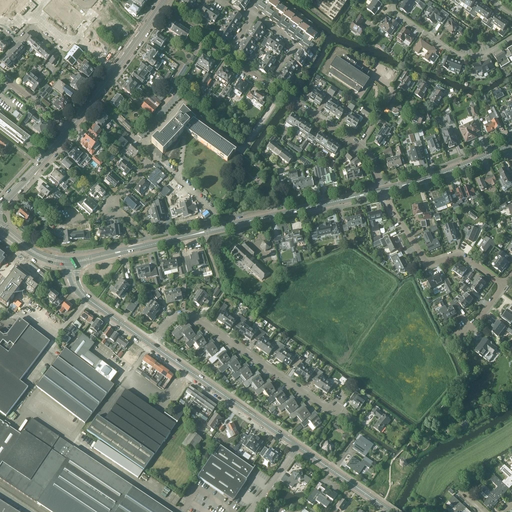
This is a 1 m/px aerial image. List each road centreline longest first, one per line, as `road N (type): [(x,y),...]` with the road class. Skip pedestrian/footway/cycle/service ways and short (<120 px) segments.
road 1 (residential): [(338,403),(328,410),(194,317),(171,318),(151,344)]
road 2 (residential): [(141,145),(182,100),(241,150),(280,92)]
road 3 (tertiary): [(297,446),(151,344)]
road 4 (residential): [(503,285),(461,254),(424,258),(382,190)]
road 5 (secondary): [(222,227),(382,190)]
road 6 (tertiary): [(67,131),(160,5)]
road 7 (residential): [(389,8),(458,55),(477,56),(511,37)]
road 8 (secondary): [(382,190),(505,146)]
